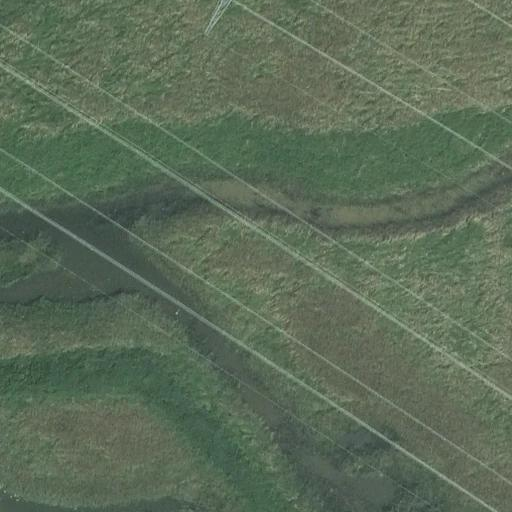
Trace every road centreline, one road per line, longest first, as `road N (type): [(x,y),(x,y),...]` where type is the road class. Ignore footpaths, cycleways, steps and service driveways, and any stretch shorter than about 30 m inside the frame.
road 1 (track): [(511,131),(420,152),(184,142),(0,170)]
road 2 (track): [(264,511),(160,388),(0,384)]
